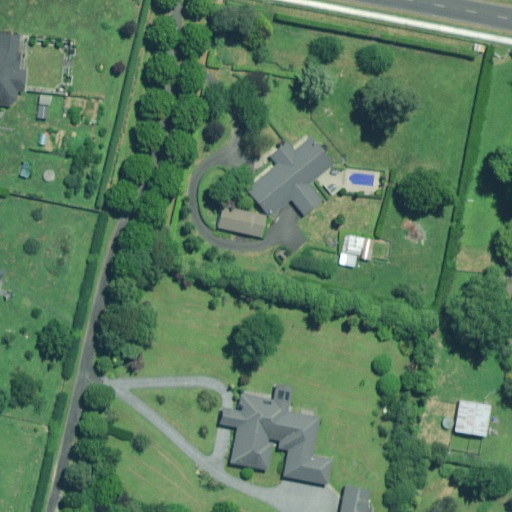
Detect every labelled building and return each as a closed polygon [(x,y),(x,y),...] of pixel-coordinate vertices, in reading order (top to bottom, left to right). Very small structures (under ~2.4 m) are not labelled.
[(0,106),(9,108),(17,103),(22,69),(16,69),(18,37),(0,35),(0,106)] [(51,96),(38,95),(37,120),(49,121),(51,96)] [(332,165),(309,137),(292,151),(285,143),(269,156),(276,165),(245,190),(269,218),(289,201),(302,216),(320,201),(307,186),(332,165)] [(34,162),(26,159),(18,177),(27,180),(34,162)] [(265,217),(237,210),(236,215),(219,212),(215,228),(261,238),(265,217)] [(356,260),(369,261),(371,240),(341,237),(338,267),(355,269),(356,260)] [(288,403),(243,393),(238,412),(220,408),(216,425),(235,428),(227,463),(265,471),(270,448),(286,451),(281,477),(324,486),(329,460),(309,456),(317,419),(286,412),(288,403)] [(488,406),(457,402),(453,433),(483,437),(488,406)] [(371,511),(372,509),(366,508),(369,486),(344,482),(339,511),(371,511)]
